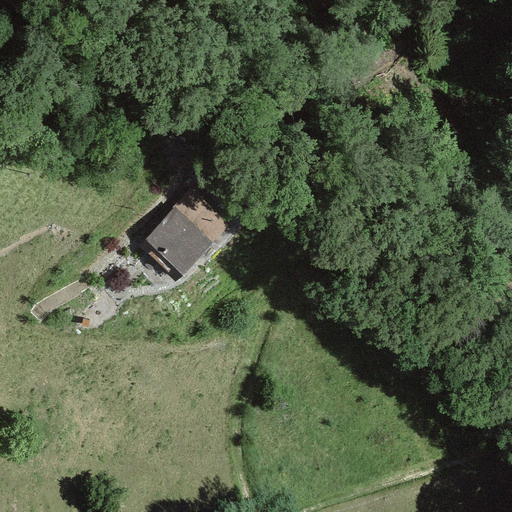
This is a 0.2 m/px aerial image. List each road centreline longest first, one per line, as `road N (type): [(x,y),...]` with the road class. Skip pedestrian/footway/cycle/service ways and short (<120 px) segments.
road 1 (track): [(239,152),(282,202),(284,258),(231,412),(239,477),(264,511)]
road 2 (track): [(276,511),(511,450)]
